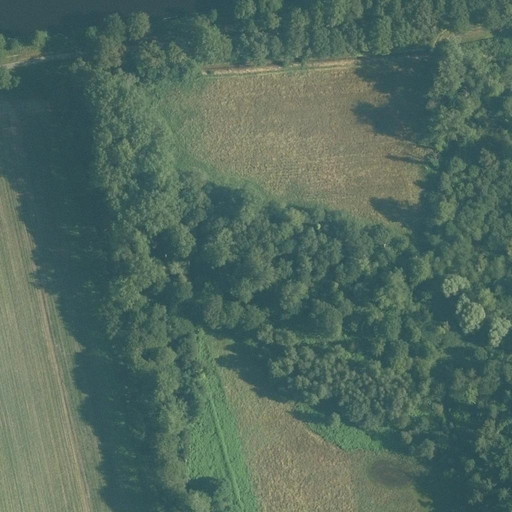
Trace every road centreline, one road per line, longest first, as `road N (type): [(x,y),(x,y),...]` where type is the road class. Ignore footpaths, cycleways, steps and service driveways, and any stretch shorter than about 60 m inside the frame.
road 1 (track): [(386,0),(0,62)]
road 2 (track): [(436,355),(114,290)]
road 3 (track): [(114,290),(67,87),(96,70),(105,52)]
road 4 (track): [(471,511),(436,355)]
